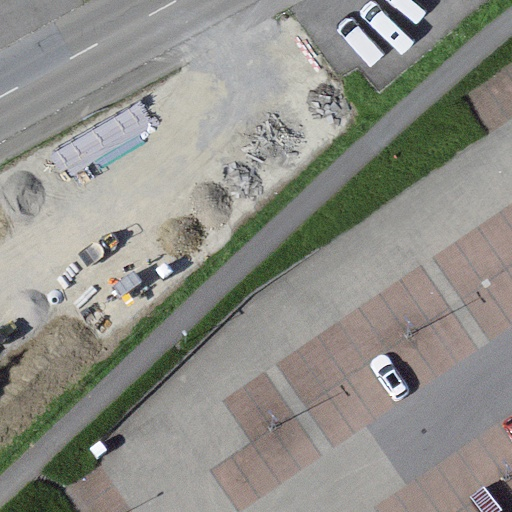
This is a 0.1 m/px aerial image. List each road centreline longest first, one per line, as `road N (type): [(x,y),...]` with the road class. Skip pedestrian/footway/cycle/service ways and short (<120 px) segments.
road 1 (residential): [(511,26),(0,500)]
road 2 (primary): [(0,103),(188,0)]
